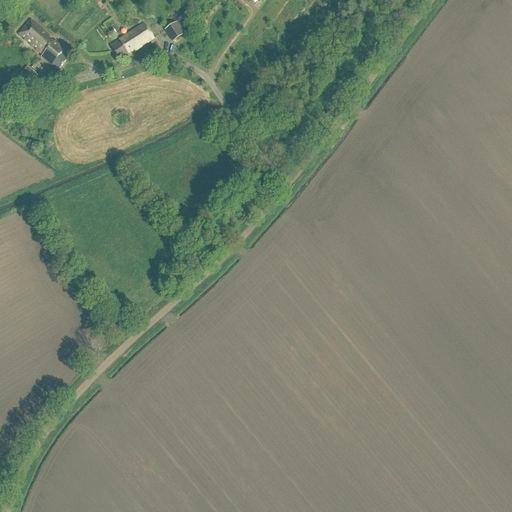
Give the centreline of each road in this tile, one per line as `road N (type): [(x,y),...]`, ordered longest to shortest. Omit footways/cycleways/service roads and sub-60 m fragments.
road 1 (unclassified): [(7,511),(30,455),(78,393),(286,186)]
road 2 (unclassified): [(286,186),(194,69),(155,59),(108,73)]
road 3 (unclassified): [(286,186),(430,0)]
